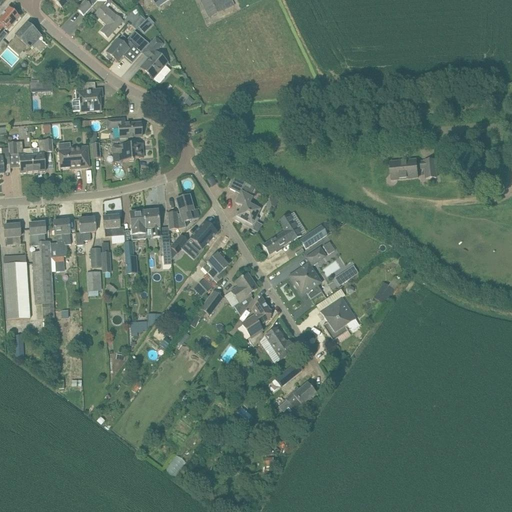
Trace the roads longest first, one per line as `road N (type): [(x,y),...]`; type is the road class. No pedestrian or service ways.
road 1 (track): [(511,120),(185,155)]
road 2 (residential): [(322,383),(187,164)]
road 3 (residential): [(187,164),(176,116),(85,60),(31,7)]
road 4 (residential): [(0,203),(104,193),(187,164)]
